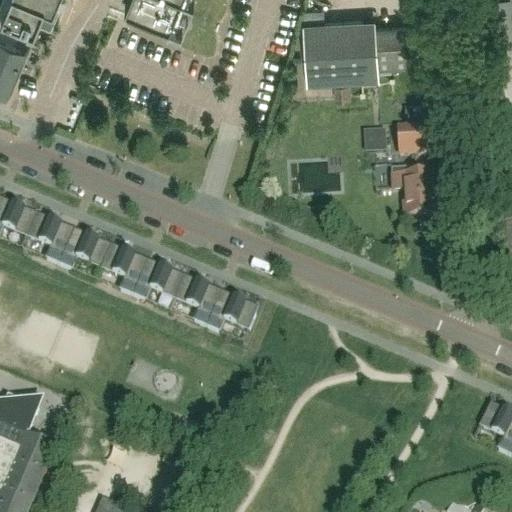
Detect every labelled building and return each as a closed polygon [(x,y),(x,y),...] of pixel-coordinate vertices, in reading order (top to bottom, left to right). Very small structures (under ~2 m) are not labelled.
[(24,35),(29,21),(34,23),(44,0),(46,0),(53,3),(54,0),(0,0),(0,77),(13,83),(32,38),(24,35)] [(125,0),(125,1),(177,22),(185,0),(125,0)] [(323,9),(302,11),(303,23),(323,22),(323,9)] [(422,24),(376,27),(375,19),(323,22),(303,23),(306,83),(379,79),(378,68),(428,64),(426,24),(422,24)] [(349,84),(334,85),(334,99),(350,99),(349,84)] [(431,110),(405,112),(406,129),(432,128),(431,110)] [(434,155),(432,128),(406,129),(398,130),(400,157),(434,155)] [(374,133),(364,133),(365,143),(374,142),(374,133)] [(434,176),(421,177),(420,170),(392,172),(393,193),(403,192),(405,218),(436,217),(434,176)] [(27,241),(37,217),(0,202),(0,201),(0,239),(4,231),(27,241)] [(74,233),(37,217),(27,241),(50,251),(45,262),(59,268),(74,233)] [(111,248),(74,233),(59,268),(72,273),(77,262),(101,272),(111,248)] [(147,264),(111,248),(101,272),(124,282),(119,293),(133,299),(147,264)] [(184,279),(147,264),(133,299),(146,305),(151,293),(174,303),(184,279)] [(221,295),(184,279),(174,303),(198,313),(193,324),(206,330),(221,295)] [(259,311),(221,295),(206,330),(220,336),(225,324),(249,334),(259,311)] [(0,511),(29,511),(55,451),(27,439),(39,411),(37,410),(37,412),(23,406),(23,407),(8,400),(5,408),(4,408),(2,413),(0,411),(0,511)] [(510,458),(511,454),(511,416),(491,406),(479,429),(503,440),(497,452),(510,458)] [(123,511),(103,503),(99,511),(123,511)]
